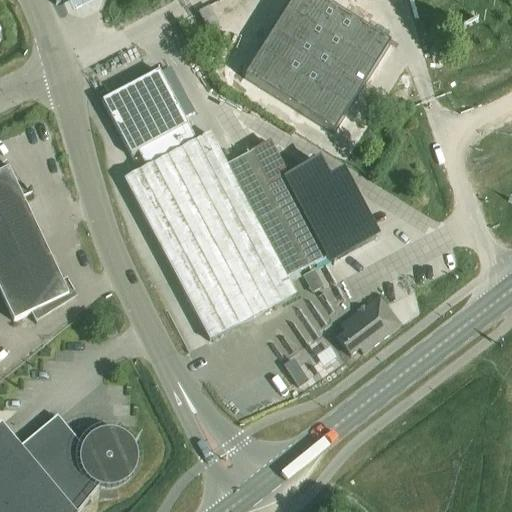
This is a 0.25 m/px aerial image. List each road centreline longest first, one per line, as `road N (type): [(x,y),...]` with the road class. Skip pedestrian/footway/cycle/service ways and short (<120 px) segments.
road 1 (unclassified): [(177,382),(103,235),(57,62)]
road 2 (secondary): [(250,492),(506,291)]
road 3 (unclassified): [(506,291),(453,159),(465,131),(511,100)]
road 4 (unknown): [(456,143),(395,0)]
road 5 (unclassified): [(177,382),(207,463),(228,488),(250,492)]
road 6 (unclassified): [(250,492),(251,469),(239,449),(177,382)]
